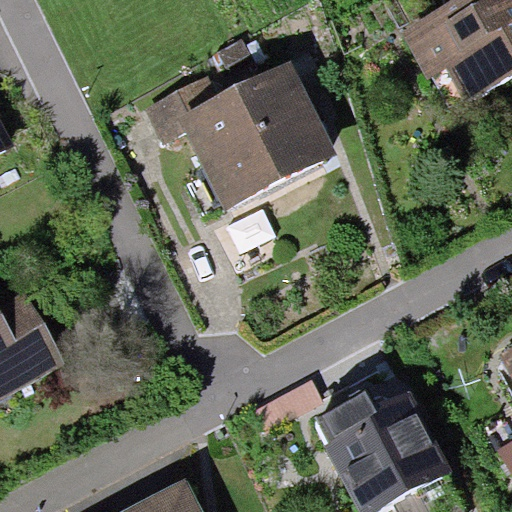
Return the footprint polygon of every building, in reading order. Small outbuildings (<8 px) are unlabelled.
[(511,0),(471,0),(404,35),(446,115),(511,80),(511,0)] [(205,90),(146,120),(166,159),(187,148),(227,226),(338,170),(289,74),(216,111),(205,90)] [(0,114),(0,160),(18,151),(0,114)] [(0,409),(67,369),(28,306),(0,323),(0,409)] [(372,403),(314,436),(355,511),(475,511),(420,411),(387,430),(372,403)] [(196,511),(188,496),(157,511),(196,511)]
